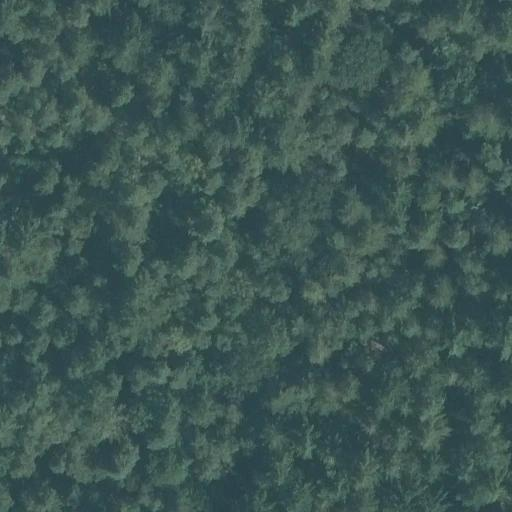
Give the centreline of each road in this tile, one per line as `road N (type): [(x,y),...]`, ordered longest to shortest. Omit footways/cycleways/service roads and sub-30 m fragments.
road 1 (track): [(391,0),(204,511)]
road 2 (track): [(220,469),(511,248)]
road 3 (track): [(334,163),(78,0)]
